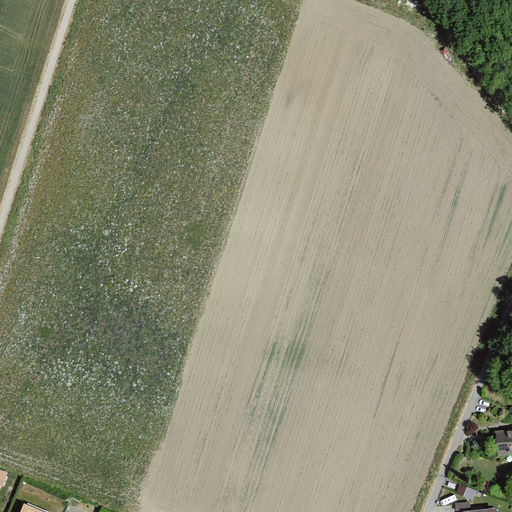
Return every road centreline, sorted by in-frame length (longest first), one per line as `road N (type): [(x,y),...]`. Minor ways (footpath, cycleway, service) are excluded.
road 1 (track): [(71,0),(0,230)]
road 2 (residential): [(426,511),(511,301)]
road 3 (track): [(511,125),(461,72),(414,0)]
